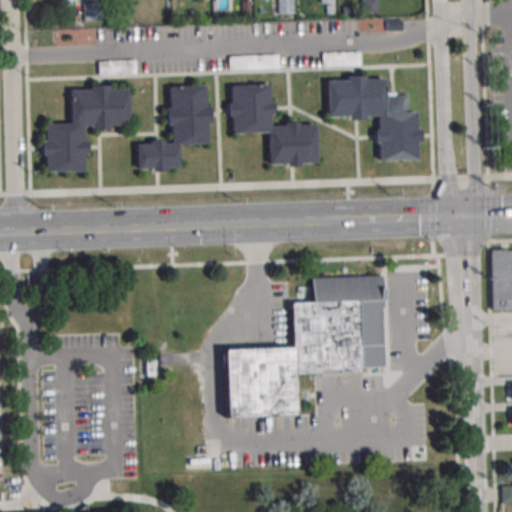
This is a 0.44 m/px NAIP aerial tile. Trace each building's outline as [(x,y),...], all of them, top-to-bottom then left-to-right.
[(292,0),(277,0),(278,13),(292,13),(292,0)] [(334,0),(316,0),(317,4),(326,4),(326,13),(334,13),(334,0)] [(359,0),(360,13),(376,13),(375,0),(359,0)] [(322,66),(360,66),(360,51),(322,51),(322,66)] [(278,69),(278,55),(228,55),(228,69),(278,69)] [(98,74),(136,74),(136,60),(98,60),(98,74)] [(325,80),(325,117),(346,116),(346,120),(355,120),(364,120),(364,116),(376,116),(376,131),(373,131),(373,138),(373,143),(376,143),(377,161),(415,160),(415,142),(419,142),(419,135),(418,129),(414,129),(414,112),(406,112),(406,95),(392,95),(384,95),(384,78),(363,78),(363,74),(344,75),(344,80),(325,80)] [(205,85),(205,104),(210,104),(210,115),(210,124),(206,124),(207,144),(176,145),(177,167),(162,168),(162,172),(157,172),(149,173),(149,169),(135,169),(134,145),(148,144),(148,141),(156,140),(161,140),(161,144),(170,144),(169,124),(166,124),(165,117),(165,108),(168,108),(167,86),(205,85)] [(128,126),(127,89),(107,89),(107,86),(88,86),(88,91),(69,91),(69,125),(43,125),(43,141),(39,141),(39,149),(39,156),(42,156),(42,173),(82,172),(82,155),(86,155),(85,148),(85,140),(82,140),(81,127),(88,127),(88,130),(99,130),(108,129),(108,127),(128,126)] [(230,87),(230,104),(226,104),(226,110),(226,116),(230,116),(230,135),(265,134),(266,165),(284,164),(284,168),(292,167),(297,167),(297,164),(316,163),(314,125),(297,126),(296,123),(290,123),(284,123),(284,127),(267,128),(267,113),(270,113),(270,108),(270,103),(266,103),(266,86),(230,87)] [(511,249),(491,250),(491,309),(511,308),(511,249)] [(223,350),(225,415),(291,412),(289,374),(388,370),(384,275),(310,278),(311,301),(288,302),(290,348),(223,350)] [(500,503),(511,502),(511,484),(500,485),(500,503)]
